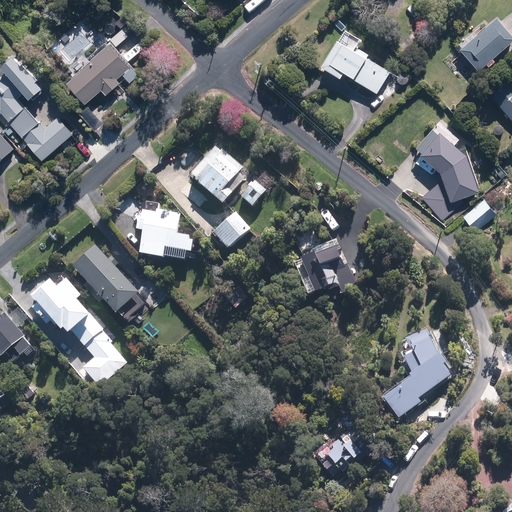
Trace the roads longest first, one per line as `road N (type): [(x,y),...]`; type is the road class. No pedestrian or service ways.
road 1 (residential): [(391,511),(483,376),(484,314),(425,233),(225,65)]
road 2 (residential): [(0,257),(225,65)]
